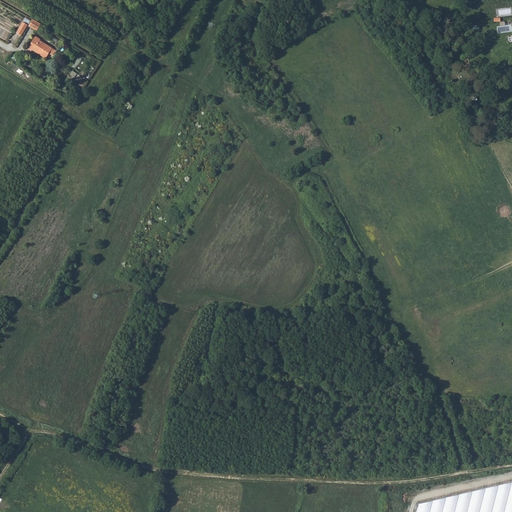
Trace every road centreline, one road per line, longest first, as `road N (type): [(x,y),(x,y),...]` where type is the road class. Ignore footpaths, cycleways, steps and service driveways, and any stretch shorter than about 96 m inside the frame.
road 1 (track): [(32,429),(168,471),(237,478),(363,483),(511,464)]
road 2 (track): [(237,0),(247,5),(265,58),(342,176),(441,362),(435,374)]
road 3 (track): [(511,395),(443,394),(435,374),(384,389),(300,394),(289,479)]
